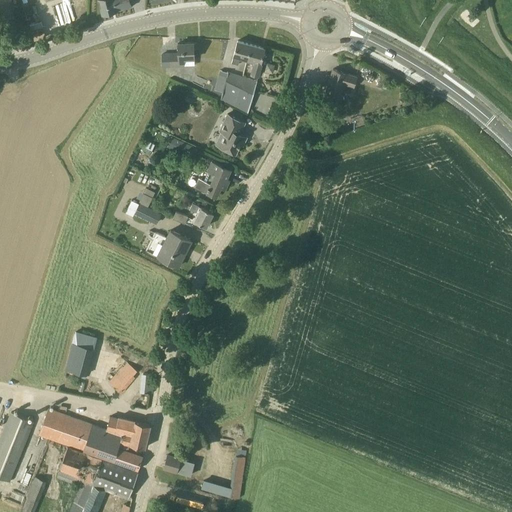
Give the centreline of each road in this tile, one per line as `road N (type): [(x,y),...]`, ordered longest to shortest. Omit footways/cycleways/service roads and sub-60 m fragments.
road 1 (residential): [(161,418),(169,346),(184,301),(296,114),(319,45)]
road 2 (residential): [(0,65),(184,15),(305,21)]
road 3 (tertiary): [(511,141),(425,71),(345,32)]
road 4 (residential): [(161,418),(0,384)]
